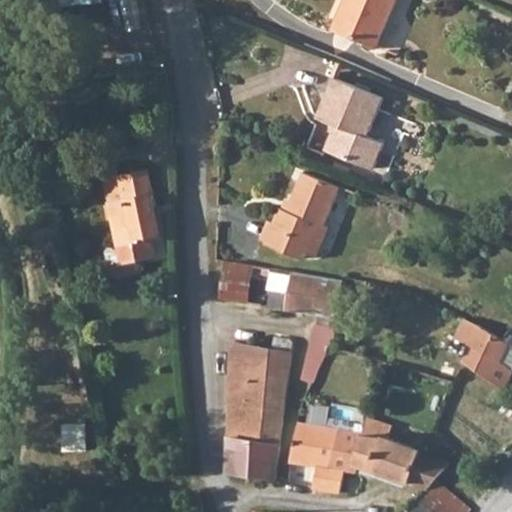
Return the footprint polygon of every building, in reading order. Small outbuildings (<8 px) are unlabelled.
[(397,0),(345,0),(335,27),(381,46),(397,0)] [(383,97),(333,76),(317,116),(336,123),(327,146),(374,166),(384,145),(366,138),(383,97)] [(102,157),(86,161),(92,179),(112,174),(130,245),(119,248),(127,281),(163,271),(158,257),(167,254),(162,235),(172,233),(157,170),(125,178),(117,148),(101,152),(102,157)] [(271,241),(309,256),(311,251),(323,223),(328,225),(343,185),(308,173),(293,213),(283,210),(278,224),(271,241)] [(263,238),(271,241),(278,224),(271,220),(263,238)] [(336,227),(328,225),(323,223),(311,251),(325,255),(336,227)] [(345,317),(354,273),(288,265),(288,270),(235,261),(231,294),(276,302),(275,306),(345,317)] [(468,346),(476,320),(466,314),(458,339),(468,346)] [(503,388),(511,375),(511,340),(507,338),(476,320),(468,346),(463,364),(503,388)] [(341,325),(323,321),(318,341),(333,346),(341,325)] [(291,351),(272,346),(234,337),(237,469),(279,474),(291,351)] [(511,421),(511,406),(509,404),(502,414),(511,421)] [(429,486),(435,479),(450,464),(418,454),(421,448),(391,437),(393,425),(374,419),(375,414),(369,412),(366,427),(365,435),(360,465),(429,486)] [(339,431),(365,435),(366,427),(329,419),(327,428),(339,431)] [(327,428),(299,423),(294,461),(320,466),(335,468),(339,431),(327,428)] [(339,431),(335,468),(320,466),(318,485),(343,490),(347,472),(358,473),(360,465),(365,435),(339,431)] [(467,511),(469,509),(435,479),(429,486),(406,511),(467,511)]
